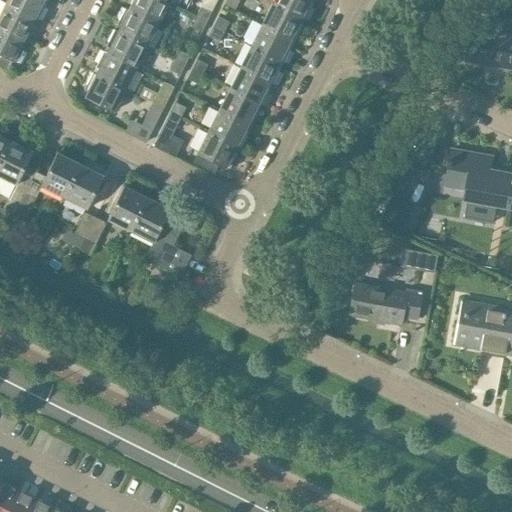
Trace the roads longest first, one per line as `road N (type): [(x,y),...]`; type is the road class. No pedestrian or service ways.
road 1 (residential): [(245,210),(212,283),(215,295),(511,444)]
road 2 (secondary): [(263,511),(0,379)]
road 3 (residential): [(245,210),(36,109)]
road 4 (residential): [(333,43),(511,129)]
road 5 (residential): [(245,210),(333,43)]
road 6 (residential): [(120,511),(0,451)]
road 7 (residential): [(36,109),(88,0)]
